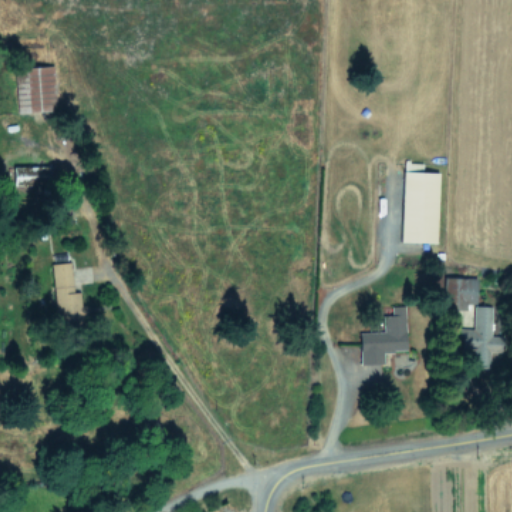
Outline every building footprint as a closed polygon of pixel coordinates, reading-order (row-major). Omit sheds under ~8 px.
[(53,65),(24,66),(24,75),(14,75),(15,112),(55,110),(53,65)] [(399,241),(434,242),(437,172),(421,171),(421,163),(402,162),(399,241)] [(46,165),(11,166),(12,185),(46,184),(46,165)] [(49,263),(56,326),(84,322),(81,304),(79,305),(78,291),(72,291),(68,261),(49,263)] [(358,332),(360,364),(382,363),(382,351),(405,351),(403,305),(390,305),(390,314),(382,315),(382,331),(358,332)] [(490,306),(473,305),(472,328),(458,328),(457,360),(472,361),(472,367),(487,368),(488,351),(500,351),(500,335),(490,335),(490,306)]
